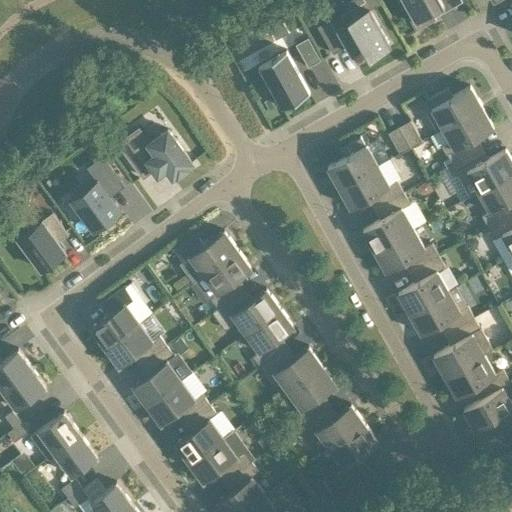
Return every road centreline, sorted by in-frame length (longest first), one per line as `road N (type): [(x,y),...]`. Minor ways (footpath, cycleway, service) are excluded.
road 1 (residential): [(229,186),(55,316),(61,336),(189,511)]
road 2 (unclassified): [(0,100),(59,48),(105,38),(163,50),(205,89),(258,168)]
road 3 (residential): [(229,186),(417,447)]
road 4 (residential): [(441,430),(283,154)]
road 5 (residential): [(511,94),(480,50),(458,51),(283,154)]
